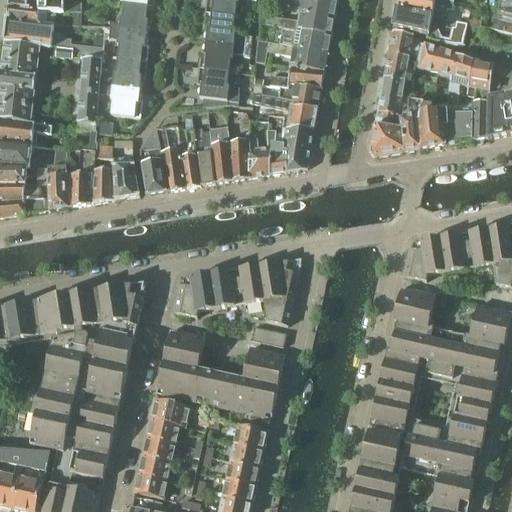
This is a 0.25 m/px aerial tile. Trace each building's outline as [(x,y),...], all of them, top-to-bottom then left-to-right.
[(61,15),(60,0),(9,0),(9,9),(26,10),(26,5),(32,6),(32,11),(40,11),(41,16),(56,15),(61,15)] [(125,0),(125,5),(154,9),(155,0),(125,0)] [(256,0),(211,0),(211,1),(207,0),(206,15),(235,18),(237,6),(239,6),(239,1),(251,2),(257,3),(256,0)] [(277,0),(277,1),(291,3),(301,5),(299,13),(334,20),(338,2),(327,0),(277,0)] [(453,10),(454,4),(444,1),(438,0),(399,0),(397,11),(432,18),(434,10),(448,13),(449,9),(453,10)] [(511,1),(500,2),(494,33),(511,36),(511,1)] [(26,10),(9,9),(7,23),(40,28),(54,29),(56,15),(41,16),(40,11),(32,11),(32,6),(26,5),(26,10)] [(81,15),(82,15),(83,5),(76,5),(72,9),(64,9),(64,14),(71,14),(81,15)] [(109,25),(108,30),(108,31),(147,36),(148,26),(152,27),(154,9),(125,5),(122,23),(120,23),(120,26),(109,25)] [(434,26),(431,25),(432,18),(397,11),(394,30),(428,37),(428,39),(427,39),(437,43),(447,46),(456,47),(465,48),(465,46),(464,44),(467,33),(455,31),(451,30),(448,41),(439,39),(440,35),(439,32),(437,29),(434,26)] [(297,23),(274,19),(268,18),(264,25),(272,27),(331,37),(334,20),(299,13),(297,23)] [(80,30),(81,15),(71,14),(70,30),(80,30)] [(235,18),(206,15),(203,32),(207,33),(206,43),(251,48),(252,38),(246,37),(246,40),(235,39),(236,34),(234,34),(235,18)] [(7,23),(5,43),(41,47),(41,48),(52,49),(53,40),(54,29),(40,28),(7,23)] [(467,33),(468,26),(456,23),(455,31),(467,33)] [(331,37),(272,27),(271,35),(294,40),(293,49),(328,55),(331,37)] [(146,50),(147,36),(108,31),(108,30),(104,29),(104,31),(103,39),(107,40),(107,42),(118,43),(118,46),(120,47),(118,61),(148,64),(150,50),(146,50)] [(418,53),(421,46),(420,45),(420,43),(413,41),(414,38),(393,33),(389,54),(410,59),(412,52),(418,53)] [(103,49),(103,39),(94,39),(93,48),(103,49)] [(102,62),(103,49),(93,48),(72,46),(73,41),(53,40),(52,49),(56,50),(74,51),(73,60),(82,61),(102,62)] [(5,43),(1,75),(37,80),(41,48),(41,47),(5,43)] [(201,56),(199,70),(229,74),(230,61),(232,62),(233,56),(244,58),(244,59),(249,60),(251,48),(206,43),(205,56),(201,56)] [(265,66),(267,54),(269,45),(259,43),(257,65),(265,66)] [(325,72),(328,55),(293,49),(269,45),(267,54),(291,59),(289,69),(291,69),(291,68),(325,72)] [(436,64),(439,51),(421,46),(418,53),(416,65),(415,70),(426,72),(428,65),(431,66),(432,63),(436,64)] [(74,51),(56,50),(55,60),(73,62),(73,60),(74,51)] [(451,77),(456,56),(439,51),(436,64),(432,63),(431,66),(428,65),(426,72),(451,77)] [(416,65),(418,53),(412,52),(410,59),(414,60),(412,64),(416,65)] [(410,60),(389,56),(385,79),(413,85),(415,70),(416,65),(412,64),(409,65),(410,60)] [(456,56),(451,77),(450,81),(468,84),(473,62),(456,56)] [(82,61),(82,63),(78,133),(90,133),(96,135),(102,62),(82,61)] [(148,64),(118,61),(116,76),(114,75),(114,79),(103,78),(102,87),(141,91),(142,82),(146,82),(148,64)] [(490,93),(495,67),(474,62),(469,89),(481,92),(489,93),(490,93)] [(290,79),(271,77),(270,90),(279,91),(280,90),(289,91),(289,86),(322,90),(325,72),(291,68),(291,69),(290,79)] [(238,108),(240,91),(227,89),(229,74),(199,70),(197,88),(201,88),(200,101),(204,102),(203,111),(229,108),(238,108)] [(37,80),(1,75),(0,75),(0,78),(0,79),(0,88),(35,93),(36,87),(37,80)] [(413,85),(385,79),(382,96),(410,101),(413,85)] [(264,80),(255,80),(254,86),(262,88),(263,88),(264,83),(264,80)] [(254,86),(253,95),(261,96),(262,88),(254,86)] [(280,90),(279,91),(278,100),(291,102),(290,108),(318,110),(322,90),(289,86),(289,91),(280,90)] [(458,88),(449,86),(448,95),(458,96),(458,88)] [(139,105),(141,91),(102,87),(101,96),(112,97),(111,103),(113,103),(112,119),(141,123),(143,106),(139,105)] [(35,93),(0,88),(0,121),(31,125),(35,93)] [(472,104),(472,143),(489,140),(490,112),(490,106),(490,104),(489,93),(481,92),(481,104),(472,104)] [(261,96),(253,95),(252,105),(262,108),(289,114),(289,119),(283,118),(282,130),(315,130),(318,110),(290,108),(291,102),(278,100),(261,96)] [(406,114),(409,105),(410,101),(382,96),(379,113),(401,118),(402,114),(406,114)] [(511,98),(490,102),(490,141),(511,137),(511,98)] [(472,143),(472,104),(459,105),(459,146),(472,144),(472,143)] [(416,122),(424,106),(409,105),(406,114),(402,114),(401,118),(401,120),(398,119),(396,132),(376,128),(375,129),(376,129),(371,155),(375,160),(419,153),(416,122)] [(443,133),(447,105),(432,107),(424,106),(416,122),(419,153),(446,148),(447,133),(443,133)] [(459,146),(459,105),(447,105),(443,133),(447,133),(446,148),(459,146)] [(401,120),(401,118),(379,113),(376,128),(396,132),(398,119),(401,120)] [(186,131),(193,130),(192,120),(185,121),(186,131)] [(31,125),(0,121),(0,144),(32,148),(34,134),(51,138),(53,130),(35,126),(31,125)] [(98,124),(97,136),(107,137),(108,126),(98,124)] [(212,154),(209,134),(202,134),(201,129),(194,130),(201,188),(217,185),(213,154),(212,154)] [(209,131),(209,134),(212,154),(213,154),(217,185),(233,182),(230,145),(228,129),(209,131)] [(188,142),(180,143),(186,191),(201,188),(194,130),(193,130),(186,131),(188,142)] [(315,130),(282,130),(281,133),(286,134),(283,145),(281,145),(281,146),(286,146),(285,153),(288,153),(311,151),(315,130)] [(157,131),(142,154),(159,153),(157,133),(157,131)] [(165,131),(157,133),(159,153),(169,152),(165,131)] [(281,146),(281,145),(275,145),(275,132),(266,132),(267,149),(269,148),(270,149),(273,149),(270,176),(287,174),(288,153),(285,153),(286,146),(281,146)] [(95,144),(95,142),(96,135),(90,133),(88,155),(97,155),(97,151),(97,144),(95,144)] [(250,141),(247,142),(249,180),(270,176),(273,149),(270,149),(269,148),(267,149),(258,150),(257,141),(251,142),(250,141)] [(247,142),(230,145),(233,182),(249,180),(247,142)] [(176,151),(169,152),(159,153),(158,153),(160,163),(161,163),(167,194),(186,191),(180,143),(178,144),(178,147),(176,148),(176,151)] [(0,144),(0,168),(31,170),(32,158),(54,160),(55,150),(32,148),(0,144)] [(114,151),(97,151),(97,155),(96,161),(114,161),(114,151)] [(288,153),(287,174),(307,170),(311,151),(288,153)] [(159,153),(142,154),(141,166),(160,163),(158,153),(159,153)] [(95,173),(96,161),(97,155),(88,155),(79,154),(78,169),(79,175),(68,176),(68,210),(91,206),(94,173),(95,173)] [(140,199),(134,160),(115,160),(115,170),(115,202),(140,199)] [(161,163),(160,163),(141,166),(141,168),(146,196),(145,196),(146,198),(167,194),(161,163)] [(0,168),(0,185),(25,185),(26,178),(33,178),(33,185),(38,185),(38,170),(31,170),(0,168)] [(68,210),(68,176),(66,169),(45,170),(47,213),(68,210)] [(115,202),(115,170),(95,171),(93,206),(115,202)] [(0,203),(40,201),(39,186),(0,185),(0,203)] [(42,201),(40,201),(0,203),(0,219),(43,214),(42,201)] [(411,247),(404,279),(426,283),(428,277),(492,266),(497,287),(511,290),(511,228),(413,243),(412,248),(411,247)] [(288,329),(300,276),(287,274),(289,265),(287,264),(192,279),(193,289),(187,290),(183,289),(184,285),(182,285),(175,316),(198,321),(199,314),(264,304),(267,324),(288,329)] [(104,482),(119,414),(128,373),(144,302),(131,299),(133,290),(132,289),(0,309),(0,344),(57,336),(58,342),(54,342),(31,447),(57,453),(44,511),(97,511),(100,497),(94,496),(97,480),(104,482)] [(401,290),(394,322),(397,323),(391,351),(387,351),(363,462),(396,470),(401,444),(407,445),(401,471),(438,479),(434,499),(432,509),(445,511),(467,511),(469,505),(474,485),(470,484),(477,456),(480,457),(488,423),(491,408),(498,375),(495,375),(501,346),(505,347),(511,314),(477,306),(477,308),(472,330),(471,337),(429,328),(430,321),(436,299),(436,298),(401,290)] [(283,349),(285,336),(255,329),(252,342),(283,349)] [(199,371),(201,362),(206,341),(171,333),(168,346),(157,396),(213,409),(221,376),(199,371)] [(271,422),(283,372),(285,359),(250,351),(244,381),(221,376),(213,409),(271,422)] [(151,421),(152,421),(182,428),(181,429),(189,431),(190,425),(186,424),(190,409),(155,401),(151,421)] [(209,429),(211,421),(206,420),(206,422),(201,421),(199,427),(209,429)] [(177,446),(181,429),(182,428),(152,421),(148,439),(177,446)] [(218,431),(221,423),(211,421),(209,429),(218,431)] [(267,435),(268,434),(237,427),(233,447),(262,453),(263,454),(267,435)] [(173,464),(177,446),(148,439),(144,458),(173,464)] [(196,441),(194,450),(202,451),(204,443),(196,441)] [(262,453),(233,447),(231,456),(223,454),(222,458),(213,455),(212,460),(229,464),(258,470),(262,453)] [(214,451),(208,450),(207,449),(205,458),(212,460),(213,455),(214,451)] [(202,451),(194,450),(192,460),(200,461),(202,451)] [(39,511),(51,456),(0,451),(0,510),(8,511),(39,511)] [(169,482),(173,464),(144,458),(140,476),(169,482)] [(210,469),(212,460),(205,458),(203,467),(210,469)] [(352,510),(351,511),(392,511),(399,483),(393,482),(396,470),(363,462),(352,510)] [(258,470),(229,464),(227,473),(218,471),(216,480),(225,482),(254,488),(258,470)] [(186,486),(194,488),(196,479),(197,469),(186,467),(183,476),(188,477),(186,486)] [(167,493),(169,482),(140,476),(136,494),(174,504),(175,495),(167,493)] [(206,484),(200,483),(199,482),(197,492),(204,493),(206,484)] [(251,506),(255,488),(254,488),(225,482),(221,500),(251,506)] [(194,488),(186,486),(184,496),(191,497),(194,488)] [(202,503),(204,493),(197,492),(195,501),(202,503)] [(250,511),(251,506),(221,500),(218,511),(250,511)] [(144,507),(142,511),(140,511),(131,510),(130,511),(150,511),(152,509),(153,503),(144,501),(142,507),(144,507)] [(190,511),(192,504),(183,502),(181,510),(190,511)] [(153,503),(152,509),(160,511),(162,505),(153,503)]
